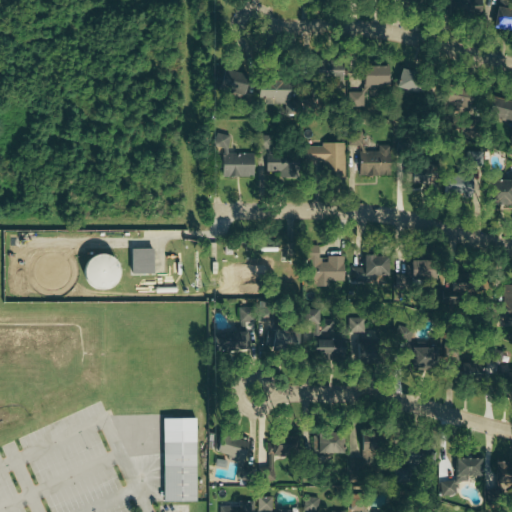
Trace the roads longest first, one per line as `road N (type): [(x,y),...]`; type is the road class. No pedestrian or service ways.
road 1 (residential): [(511,248),(378,213),(214,211)]
road 2 (residential): [(511,64),(376,31),(254,27)]
road 3 (residential): [(511,430),(381,396),(255,393)]
